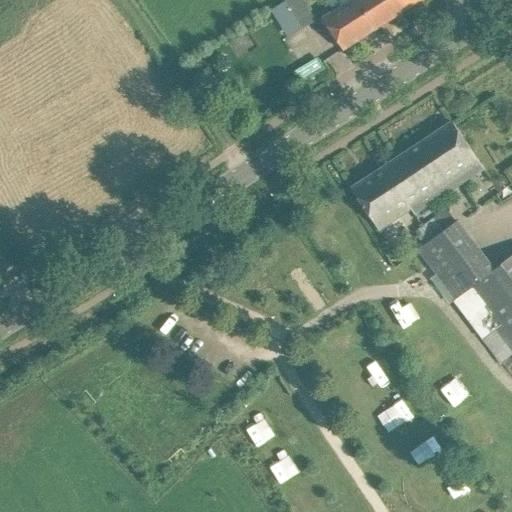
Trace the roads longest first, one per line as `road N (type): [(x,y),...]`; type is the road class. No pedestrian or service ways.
road 1 (tertiary): [(0,320),(506,0)]
road 2 (track): [(279,331),(282,359),(383,511)]
